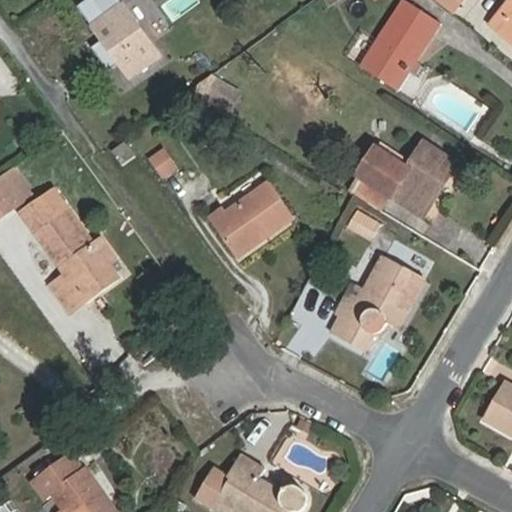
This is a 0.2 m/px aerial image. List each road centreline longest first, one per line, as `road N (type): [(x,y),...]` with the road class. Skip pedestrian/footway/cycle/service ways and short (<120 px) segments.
road 1 (residential): [(0,24),(182,274),(272,374)]
road 2 (residential): [(405,446),(511,279)]
road 3 (residential): [(272,374),(405,446)]
